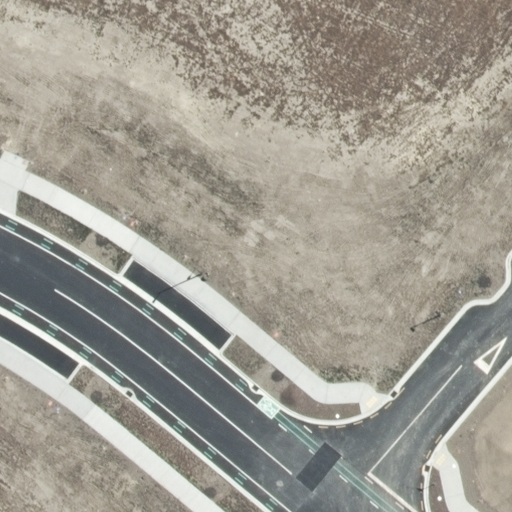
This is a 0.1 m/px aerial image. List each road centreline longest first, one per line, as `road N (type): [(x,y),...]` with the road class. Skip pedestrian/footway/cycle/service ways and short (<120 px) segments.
road 1 (residential): [(344,511),(176,372),(0,259)]
road 2 (residential): [(511,313),(427,407),(350,511)]
